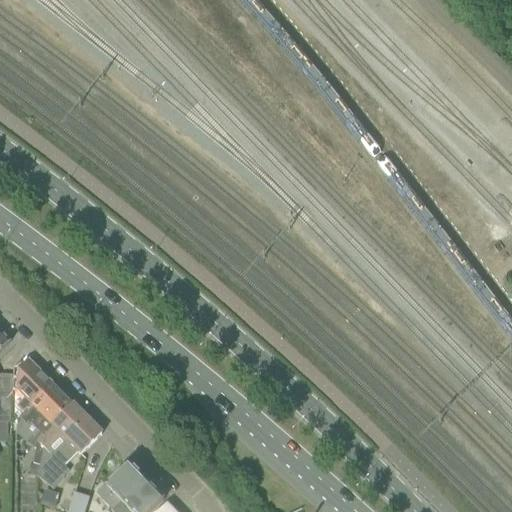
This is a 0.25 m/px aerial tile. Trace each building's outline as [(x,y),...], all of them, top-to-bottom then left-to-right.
[(0,355),(11,343),(0,333),(0,355)] [(24,401),(17,408),(24,414),(25,413),(25,414),(34,407),(32,404),(52,385),(29,362),(20,371),(19,383),(22,386),(18,390),(17,394),(24,401)] [(0,404),(0,407),(0,424),(9,425),(11,425),(13,377),(1,376),(0,404)] [(36,450),(32,466),(40,468),(45,449),(37,440),(73,406),(52,385),(32,404),(34,407),(25,414),(25,413),(24,414),(20,419),(22,420),(18,436),(36,450)] [(81,457),(102,436),(73,406),(37,440),(45,449),(40,468),(39,478),(39,481),(54,492),(69,473),(64,468),(79,454),(81,457)] [(0,444),(8,445),(9,425),(0,424),(0,444)] [(117,511),(147,484),(130,466),(107,488),(105,486),(99,492),(98,496),(112,511),(117,511)] [(39,478),(40,468),(30,468),(31,478),(39,478)] [(153,511),(163,503),(147,484),(117,511),(153,511)] [(86,511),(90,500),(75,495),(69,511),(86,511)]
